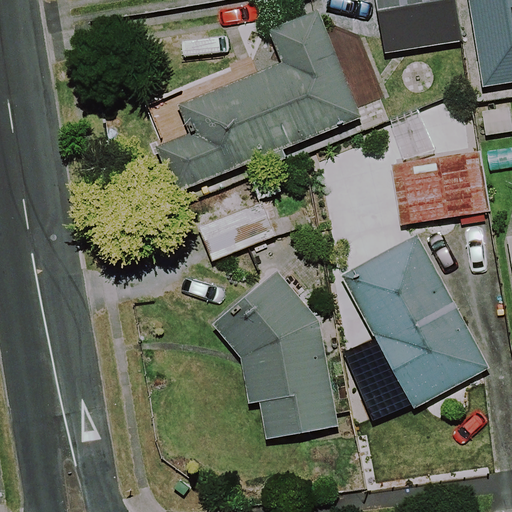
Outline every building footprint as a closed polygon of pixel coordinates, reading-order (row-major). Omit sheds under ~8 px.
[(369,0),(378,56),(457,44),(449,0),(369,0)] [(159,150),(176,194),(274,158),(277,166),(289,161),(285,151),(360,123),(318,11),(267,30),(281,69),(183,106),(194,136),(159,150)] [(511,48),(492,55),(504,93),(511,90),(511,48)] [(443,98),(417,113),(434,144),(460,130),(443,98)] [(507,109),(471,112),(473,141),(509,139),(507,109)] [(482,215),(473,156),(387,169),(396,228),(482,215)] [(270,245),(259,207),(196,226),(208,263),(270,245)] [(511,229),(502,231),(511,296),(511,229)] [(480,374),(416,240),(342,275),(406,409),(480,374)] [(332,429),(321,329),(271,274),(208,331),(234,359),(244,406),(255,404),(263,443),(332,429)]
